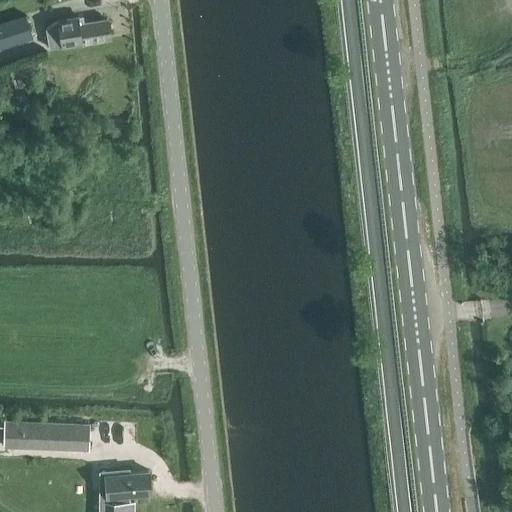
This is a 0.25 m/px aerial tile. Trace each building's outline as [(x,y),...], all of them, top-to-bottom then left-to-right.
[(0,21),(0,46),(34,36),(27,13),(0,21)] [(50,46),(63,45),(109,37),(106,18),(80,23),(78,14),(59,16),(59,19),(47,26),(50,46)] [(0,205),(0,222),(33,224),(34,207),(0,205)] [(91,424),(6,421),(6,448),(90,451),(91,424)] [(132,466),(133,454),(112,452),(112,465),(132,466)] [(49,464),(34,464),(34,497),(83,496),(83,473),(49,474),(49,464)] [(110,496),(150,492),(148,470),(117,472),(118,477),(109,478),(110,496)] [(106,511),(134,511),(134,502),(106,503),(106,511)]
